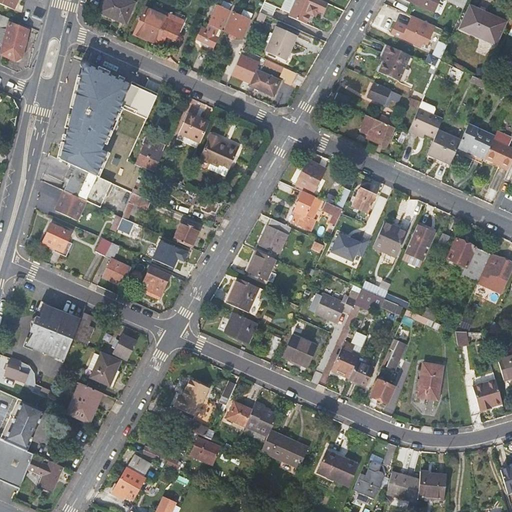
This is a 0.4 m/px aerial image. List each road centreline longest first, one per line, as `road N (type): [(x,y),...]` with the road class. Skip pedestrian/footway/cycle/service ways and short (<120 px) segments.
road 1 (residential): [(173,333),(402,434),(459,440),(511,427)]
road 2 (residential): [(67,29),(292,128)]
road 3 (residential): [(292,128),(511,228)]
road 4 (residential): [(292,128),(173,333)]
road 5 (residential): [(173,333),(69,511)]
road 6 (residential): [(7,261),(173,333)]
road 7 (secondary): [(7,261),(49,97)]
road 8 (residential): [(368,0),(292,128)]
road 9 (secondary): [(32,92),(0,234)]
